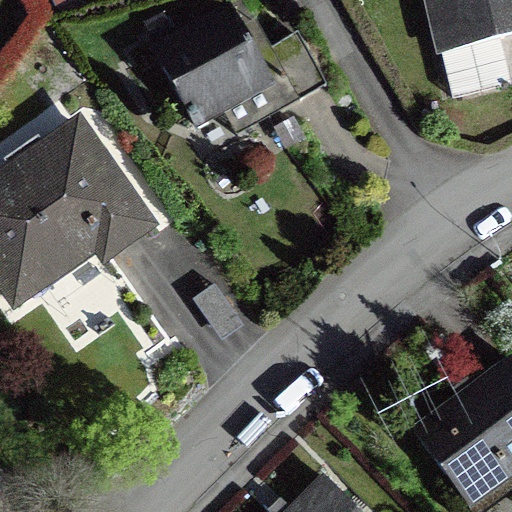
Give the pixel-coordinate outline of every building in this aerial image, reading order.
[(511,0),(423,0),(448,103),(511,87),(511,52),(509,42),(511,41),(511,0)] [(233,140),(322,91),(293,40),(268,54),(281,77),(268,84),(229,14),(150,58),(189,128),(218,112),(233,140)] [(143,230),(74,132),(0,183),(0,287),(11,304),(49,278),(37,262),(82,231),(102,259),(143,230)] [(242,333),(215,291),(198,302),(224,344),(242,333)] [(511,369),(509,366),(507,367),(411,437),(457,500),(502,468),(507,476),(502,480),(511,493),(511,369)] [(350,511),(322,483),(291,511),(350,511)]
